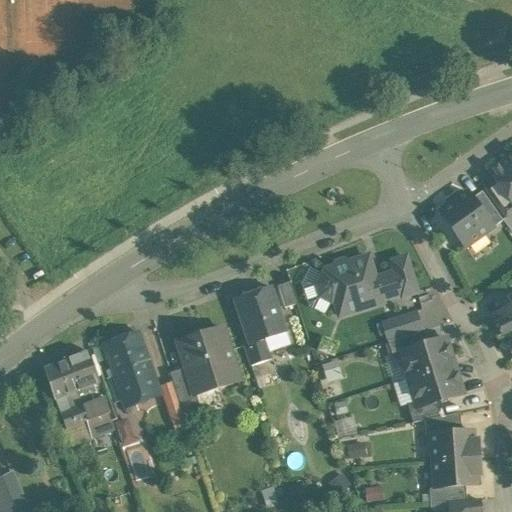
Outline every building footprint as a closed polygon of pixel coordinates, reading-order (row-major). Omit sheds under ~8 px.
[(511,155),(488,173),(494,182),(511,206),(511,155)] [(511,213),(511,206),(494,182),(485,189),(506,218),(511,213)] [(472,199),(467,192),(459,198),(457,195),(448,201),(450,205),(440,212),(465,248),(493,228),(472,199)] [(503,221),(482,192),(472,199),(493,228),(503,221)] [(369,257),(348,263),(343,261),(336,263),(333,268),(325,271),(326,274),(323,275),(318,285),(321,296),(331,302),(334,301),(339,316),(383,303),(382,300),(401,294),(394,273),(376,279),(369,257)] [(406,258),(391,262),(394,273),(401,294),(402,297),(417,292),(406,258)] [(289,282),(278,286),(285,308),(296,304),(289,282)] [(271,288),(235,301),(248,339),(243,341),(250,366),(271,359),(264,339),(285,332),(271,288)] [(511,306),(511,307),(496,315),(501,324),(498,325),(502,334),(506,333),(509,339),(511,337),(511,306)] [(223,328),(177,342),(185,369),(194,396),(196,396),(240,382),(223,328)] [(419,332),(388,342),(394,361),(402,358),(400,353),(423,346),(419,332)] [(161,395),(140,333),(103,345),(122,400),(123,400),(125,408),(161,395)] [(423,346),(400,353),(402,358),(408,380),(454,365),(446,338),(423,346)] [(89,351),(67,360),(77,390),(78,392),(83,406),(94,402),(91,394),(96,392),(94,385),(100,383),(89,351)] [(271,359),(250,366),(254,376),(275,369),(271,359)] [(321,363),(326,381),(341,377),(336,359),(321,363)] [(77,390),(67,360),(44,369),(55,400),(67,396),(72,411),(83,406),(78,392),(77,390)] [(454,365),(408,380),(415,402),(417,408),(440,401),(463,394),(454,365)] [(185,369),(170,373),(173,383),(185,419),(202,415),(196,396),(194,396),(185,369)] [(182,420),(185,419),(173,383),(162,386),(174,423),(182,420)] [(61,415),(72,411),(67,396),(55,400),(61,415)] [(94,402),(83,406),(88,421),(94,419),(109,412),(105,398),(94,402)] [(440,401),(417,408),(415,402),(407,405),(413,423),(424,421),(445,417),(440,401)] [(88,421),(83,406),(72,411),(61,415),(66,429),(86,422),(88,421)] [(109,412),(94,419),(100,436),(114,430),(110,419),(109,412)] [(445,417),(424,421),(425,435),(430,435),(430,434),(461,432),(460,413),(445,417)] [(335,419),(336,434),(354,433),(353,418),(335,419)] [(88,421),(86,422),(86,426),(91,439),(100,436),(94,419),(88,421)] [(127,419),(115,423),(122,445),(135,441),(127,419)] [(182,420),(174,423),(177,433),(185,431),(182,420)] [(80,443),(91,439),(86,426),(86,422),(66,429),(69,437),(77,434),(80,443)] [(461,432),(430,434),(430,435),(432,462),(479,458),(478,441),(473,442),(472,431),(461,432)] [(479,458),(432,462),(434,488),(435,489),(465,487),(477,486),(476,476),(481,475),(479,458)] [(29,511),(12,472),(0,478),(0,503),(0,504),(0,505),(1,508),(0,508),(0,511),(29,511)] [(465,487),(435,489),(434,488),(429,488),(430,504),(450,503),(466,501),(465,487)] [(466,501),(450,503),(450,511),(480,511),(479,500),(466,501)]
